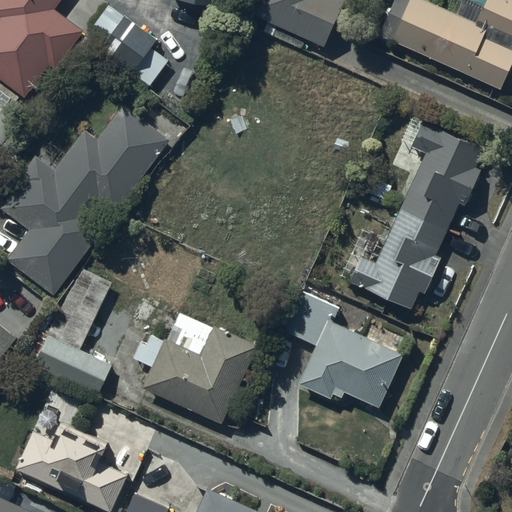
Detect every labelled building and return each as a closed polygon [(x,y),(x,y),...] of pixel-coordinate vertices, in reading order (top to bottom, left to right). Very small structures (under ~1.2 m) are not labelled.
[(56,0),(0,0),(0,74),(25,93),(51,59),(56,63),(84,26),(54,3),(56,0)] [(157,35),(109,0),(85,34),(151,81),(169,56),(151,43),(157,35)] [(252,0),(250,6),(325,41),(343,0),(252,0)] [(438,0),(392,0),(380,27),(502,84),(511,61),(511,0),(483,0),(482,2),(477,0),(458,0),(455,8),(438,0)] [(6,253),(53,288),(169,136),(118,97),(95,127),(85,120),(68,143),(55,132),(40,151),(37,149),(7,188),(10,191),(1,203),(29,224),(6,253)] [(0,104),(0,124),(10,112),(0,104)] [(425,148),(376,257),(361,251),(350,275),(413,303),(421,285),(427,288),(445,250),(438,247),(460,197),(467,200),(482,165),(476,162),(485,142),(424,115),(411,142),(425,148)] [(0,353),(11,339),(16,343),(44,310),(0,274),(0,353)] [(407,332),(302,287),(286,325),(316,338),(299,378),(332,393),(334,389),(343,393),(345,387),(380,403),(404,348),(400,347),(407,332)] [(214,322),(179,308),(169,333),(165,331),(164,334),(151,329),(146,339),(140,336),(133,352),(152,360),(142,383),(225,418),(259,338),(215,320),(214,322)] [(112,359),(48,330),(34,361),(98,391),(112,359)] [(33,425),(16,462),(53,479),(57,470),(80,480),(75,490),(112,506),(128,469),(93,453),(99,440),(85,434),(87,430),(78,426),(76,429),(62,423),(56,436),(33,425)] [(253,511),(257,504),(207,481),(193,511),(253,511)] [(166,511),(170,504),(134,488),(123,511),(166,511)] [(0,511),(48,511),(0,489),(0,511)]
